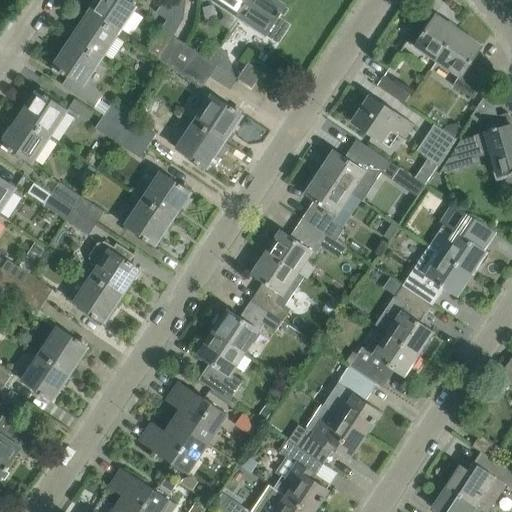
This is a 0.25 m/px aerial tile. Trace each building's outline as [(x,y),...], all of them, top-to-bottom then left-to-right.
[(97,0),(89,13),(119,33),(136,6),(127,0),(97,0)] [(239,17),(250,0),(212,0),(217,3),(224,16),(219,23),(231,31),(240,18),(239,17)] [(286,5),(278,0),(250,0),(239,17),(240,18),(278,43),(291,24),(280,17),(282,13),(281,12),(286,5)] [(119,33),(89,13),(71,39),(101,59),(119,33)] [(438,61),(459,30),(436,14),(428,26),(421,21),(407,40),(438,61)] [(158,56),(172,34),(174,35),(178,27),(166,19),(161,27),(146,49),(158,56)] [(483,46),(459,30),(438,61),(459,75),(453,85),(474,98),(483,85),(493,68),(475,57),(483,46)] [(184,42),(174,35),(172,34),(158,56),(170,64),(184,42)] [(101,59),(71,39),(54,66),(61,71),(60,72),(64,74),(65,73),(68,75),(62,85),(95,107),(102,95),(87,81),(101,59)] [(180,71),(188,60),(194,49),(184,42),(170,64),(175,68),(170,78),(177,82),(180,71)] [(218,47),(210,60),(194,49),(188,60),(210,75),(209,76),(230,89),(238,77),(235,76),(228,54),(218,47)] [(210,75),(188,60),(180,71),(203,86),(209,76),(210,75)] [(249,62),(238,78),(252,88),(263,72),(249,62)] [(411,93),(401,86),(384,75),(377,85),(404,103),(411,93)] [(490,88),(483,97),(470,117),(477,121),(481,134),(462,139),(439,174),(440,174),(442,171),(456,167),(473,162),(472,158),(492,152),(499,175),(511,172),(511,171),(511,122),(509,112),(497,115),(490,88)] [(67,108),(50,96),(46,94),(45,95),(38,90),(21,115),(50,135),(67,108)] [(212,95),(202,111),(195,121),(225,141),(243,115),(235,110),(236,109),(232,106),(231,107),(212,95)] [(413,124),(387,107),(371,95),(353,122),(372,135),(366,144),(377,151),(391,130),(395,133),(397,130),(405,135),(413,124)] [(111,103),(103,115),(126,130),(134,118),(111,103)] [(50,135),(21,115),(2,143),(9,148),(9,149),(13,152),(14,150),(33,162),(50,135)] [(126,130),(103,115),(96,127),(118,141),(126,130)] [(155,132),(134,118),(126,130),(147,144),(155,132)] [(207,168),(225,141),(195,121),(177,146),(196,159),(195,161),(199,164),(200,163),(207,168)] [(457,137),(456,136),(435,122),(417,149),(439,164),(457,137)] [(147,144),(126,130),(118,141),(139,156),(147,144)] [(400,167),(389,160),(376,151),(359,141),(348,159),(334,150),(320,172),(351,192),(362,200),(381,171),(392,179),(400,167)] [(184,186),(180,183),(160,170),(142,198),(173,218),(191,192),(184,187),(184,186)] [(351,192),(320,172),(305,194),(316,201),(306,217),(304,216),(302,218),(336,240),(344,228),(332,221),(351,192)] [(0,175),(0,210),(16,186),(0,175)] [(415,177),(407,189),(418,196),(426,184),(415,177)] [(60,181),(52,192),(74,207),(82,195),(60,181)] [(74,207),(52,192),(44,204),(67,219),(74,207)] [(156,245),(173,218),(142,198),(135,193),(128,205),(135,209),(125,223),(145,236),(143,239),(147,241),(148,240),(156,245)] [(104,210),(82,195),(74,207),(96,221),(104,210)] [(489,227),(473,216),(453,203),(440,222),(443,224),(441,228),(453,235),(441,253),(472,274),(475,275),(476,274),(475,274),(482,264),(480,262),(487,252),(477,245),(488,229),(489,227)] [(96,221),(74,207),(67,219),(88,233),(96,221)] [(346,247),(336,240),(302,218),(301,220),(303,221),(293,237),(281,230),(266,252),(298,272),(308,257),(315,262),(324,249),(338,259),(346,247)] [(105,241),(100,242),(89,258),(91,263),(97,268),(92,275),(122,295),(140,269),(132,264),(133,263),(129,260),(128,261),(113,251),(115,248),(105,241)] [(458,296),(472,274),(441,253),(430,245),(403,285),(432,305),(444,287),(458,296)] [(298,272),(266,252),(252,274),(265,283),(254,300),(283,319),(291,307),(280,300),(298,272)] [(9,258),(1,270),(22,285),(31,273),(9,258)] [(22,285),(1,270),(0,271),(0,286),(15,296),(22,285)] [(52,287),(31,273),(22,285),(44,299),(52,287)] [(104,322),(122,295),(92,275),(75,301),(94,313),(92,316),(96,318),(97,317),(104,322)] [(44,299),(22,285),(15,296),(36,311),(44,299)] [(421,323),(432,305),(403,285),(376,325),(388,333),(419,354),(434,332),(421,323)] [(276,331),(283,319),(254,300),(253,301),(252,300),(250,302),(252,303),(242,318),(228,309),(213,331),(246,353),(265,324),(276,331)] [(81,341),(77,338),(57,325),(39,352),(71,373),(88,347),(81,342),(81,341)] [(246,353),(213,331),(198,354),(211,363),(201,378),(200,377),(199,380),(230,400),(242,382),(231,374),(246,353)] [(405,376),(419,354),(388,333),(373,355),(362,348),(350,365),(372,380),(380,385),(392,367),(405,376)] [(53,400),(71,373),(39,352),(22,378),(42,391),(40,393),(45,396),(46,395),(53,400)] [(511,383),(511,358),(501,376),(511,383)] [(12,372),(0,364),(0,380),(5,384),(12,372)] [(360,398),(372,380),(350,365),(338,383),(324,405),(340,416),(365,433),(372,422),(373,423),(376,418),(375,418),(379,411),(360,398)] [(228,414),(197,393),(180,382),(168,400),(181,410),(174,421),(208,444),(228,414)] [(293,387),(288,395),(297,401),(302,392),(293,387)] [(351,454),(365,433),(340,416),(324,405),(307,431),(299,426),(290,439),(320,459),(331,441),(351,454)] [(3,416),(0,420),(0,476),(1,478),(6,470),(7,471),(10,467),(8,466),(21,448),(18,446),(21,442),(25,442),(22,426),(18,426),(3,416)] [(208,444),(174,421),(166,432),(153,423),(140,441),(188,473),(208,444)] [(480,435),(473,446),(481,451),(495,460),(502,449),(480,435)] [(308,476),(320,459),(290,439),(281,453),(288,458),(278,473),(283,476),(275,487),(289,497),(311,511),(312,511),(320,501),(321,502),(324,497),(323,497),(327,490),(328,491),(329,490),(308,476)] [(511,470),(495,460),(481,451),(473,463),(475,464),(471,472),(461,465),(460,466),(462,468),(449,488),(485,511),(487,511),(507,483),(511,486),(511,470)] [(171,511),(177,505),(139,479),(123,468),(110,487),(124,496),(116,507),(124,511),(171,511)] [(184,479),(181,482),(193,490),(199,482),(190,477),(184,479)] [(485,511),(449,488),(437,507),(434,505),(433,507),(440,511),(485,511)] [(311,511),(289,497),(281,509),(270,501),(262,511),(248,511),(243,508),(240,511),(311,511)]
